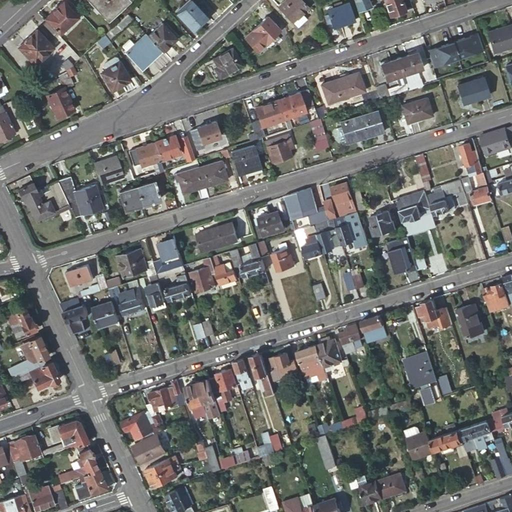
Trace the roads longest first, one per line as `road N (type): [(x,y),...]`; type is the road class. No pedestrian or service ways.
road 1 (residential): [(27,264),(511,115)]
road 2 (residential): [(511,262),(90,395)]
road 3 (residential): [(495,0),(203,100),(144,111)]
road 4 (residential): [(144,111),(0,172)]
road 5 (residential): [(254,0),(144,111)]
road 6 (tertiary): [(27,264),(90,395)]
